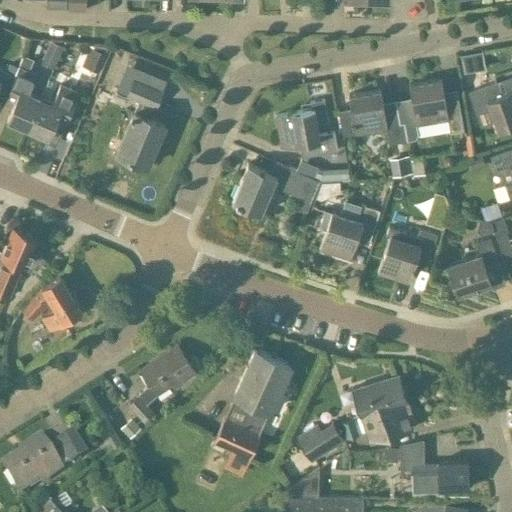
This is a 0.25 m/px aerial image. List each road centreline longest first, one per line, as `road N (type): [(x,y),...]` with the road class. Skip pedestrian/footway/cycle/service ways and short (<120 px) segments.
road 1 (residential): [(499,335),(458,343),(415,337),(169,250)]
road 2 (residential): [(0,416),(123,337),(169,250)]
road 3 (residential): [(2,0),(53,21),(223,25)]
road 4 (residential): [(223,25),(403,28),(404,47)]
road 5 (residential): [(169,250),(244,74)]
road 6 (residential): [(169,250),(0,175)]
road 7 (residential): [(505,511),(491,431),(504,354),(499,335)]
road 8 (residential): [(244,74),(404,47)]
